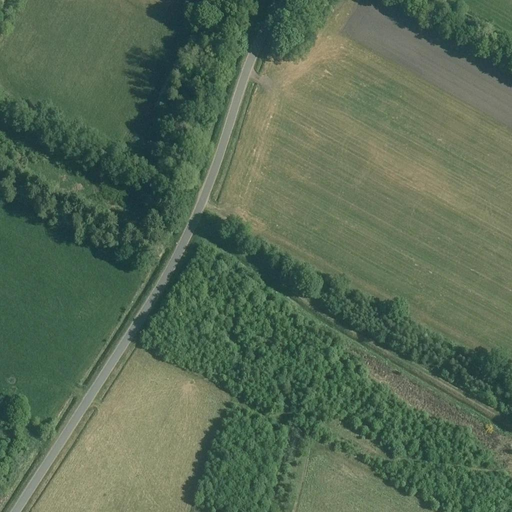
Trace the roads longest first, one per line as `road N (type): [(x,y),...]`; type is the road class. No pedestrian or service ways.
road 1 (tertiary): [(15,511),(165,277),(280,0)]
road 2 (track): [(193,220),(319,309),(511,423)]
